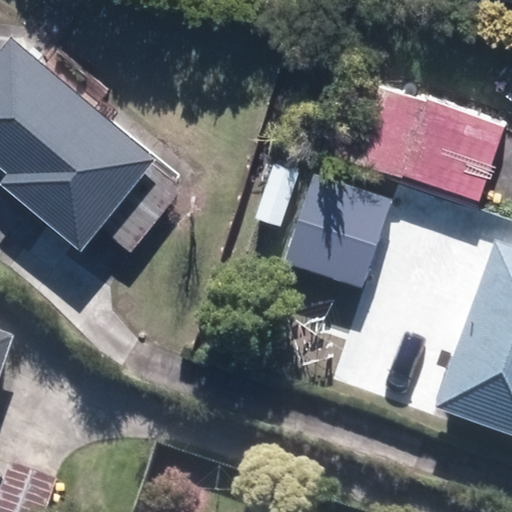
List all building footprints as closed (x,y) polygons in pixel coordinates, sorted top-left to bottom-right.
[(163,152),(21,32),(0,56),(0,149),(96,231),(163,152)] [(360,76),(337,147),(486,194),(509,123),(360,76)] [(321,169),(294,256),(370,280),(397,193),(321,169)] [(511,437),(511,246),(502,243),(442,413),(511,437)] [(0,393),(20,336),(0,328),(0,393)] [(56,511),(67,481),(18,463),(0,511),(56,511)]
